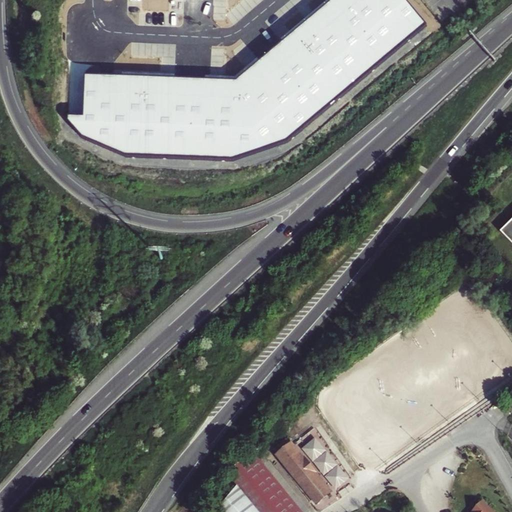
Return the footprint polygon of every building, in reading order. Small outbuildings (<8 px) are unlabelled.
[(332,0),(236,81),(88,75),(86,117),(71,116),(70,122),(82,138),(127,157),(233,161),(288,142),(427,26),(405,0),(332,0)] [(511,218),(499,231),(511,244),(511,218)] [(317,436),(303,447),(325,475),(339,464),(317,436)] [(289,443),(276,453),(319,507),(332,497),(289,443)] [(301,511),(267,468),(257,456),(256,455),(229,476),(236,485),(240,490),(258,511),(301,511)] [(310,511),(272,464),(267,468),(301,511),(310,511)] [(258,511),(240,490),(220,511),(258,511)] [(472,511),(490,511),(481,502),(472,511)]
